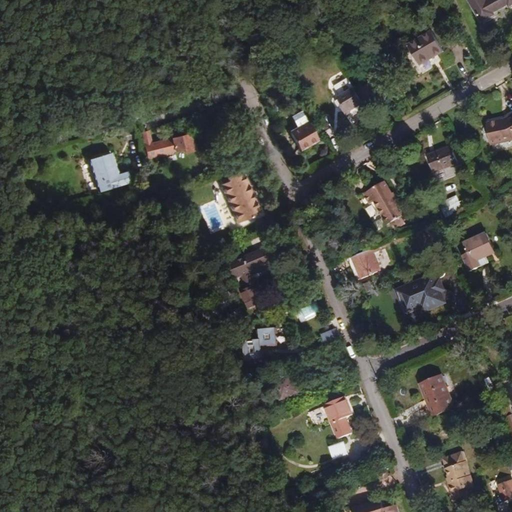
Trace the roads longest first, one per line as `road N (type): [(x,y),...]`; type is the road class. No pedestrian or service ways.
road 1 (residential): [(511,66),(291,194)]
road 2 (residential): [(291,194),(364,371)]
road 3 (residential): [(84,140),(249,89)]
road 4 (residential): [(364,371),(511,304)]
road 5 (residential): [(364,371),(421,511)]
